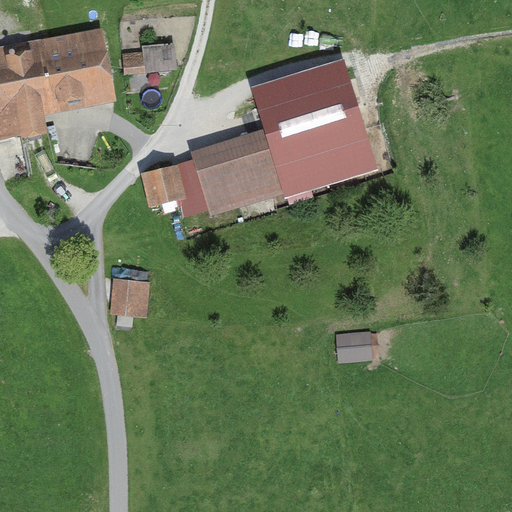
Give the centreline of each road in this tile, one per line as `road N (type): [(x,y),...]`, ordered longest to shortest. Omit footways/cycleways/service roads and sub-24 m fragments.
road 1 (track): [(511,36),(389,59),(321,53),(219,92),(174,90)]
road 2 (unclassified): [(108,511),(97,378),(83,333),(0,204)]
